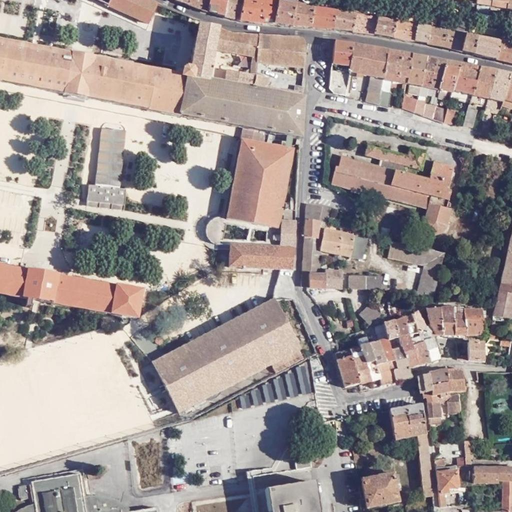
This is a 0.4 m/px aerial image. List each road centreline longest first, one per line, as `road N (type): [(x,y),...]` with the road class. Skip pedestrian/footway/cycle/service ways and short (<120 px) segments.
road 1 (residential): [(309,96),(295,291),(327,345),(336,396)]
road 2 (unclassified): [(336,396),(79,457)]
road 3 (tertiary): [(313,33),(511,70)]
road 4 (residential): [(309,96),(468,138)]
road 5 (tertiary): [(162,0),(235,26),(313,33)]
road 6 (residential): [(363,0),(511,28)]
